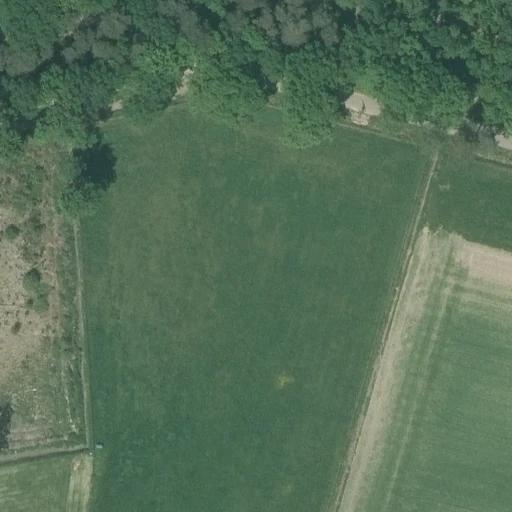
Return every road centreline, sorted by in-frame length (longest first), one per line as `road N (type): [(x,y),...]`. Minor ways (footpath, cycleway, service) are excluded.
road 1 (unclassified): [(511,146),(216,68),(49,0)]
road 2 (track): [(0,122),(201,78),(216,68)]
